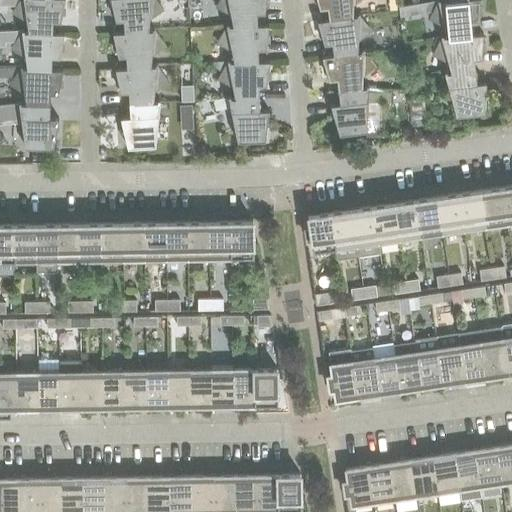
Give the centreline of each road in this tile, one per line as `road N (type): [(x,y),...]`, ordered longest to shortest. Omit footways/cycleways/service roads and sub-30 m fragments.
road 1 (residential): [(0,436),(326,428),(511,400)]
road 2 (residential): [(88,180),(301,173)]
road 3 (residential): [(301,173),(511,142)]
road 4 (residential): [(88,180),(85,0)]
road 5 (residential): [(301,173),(289,0)]
